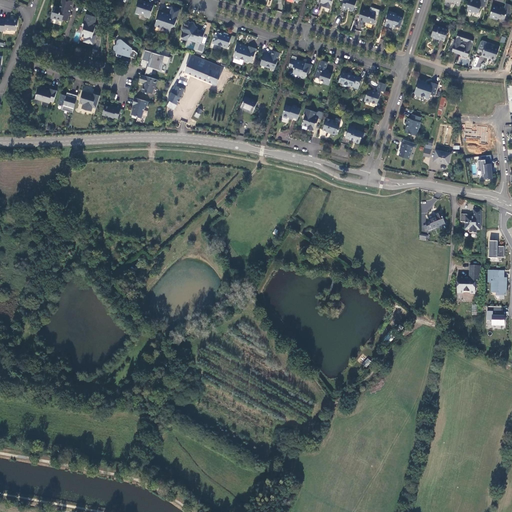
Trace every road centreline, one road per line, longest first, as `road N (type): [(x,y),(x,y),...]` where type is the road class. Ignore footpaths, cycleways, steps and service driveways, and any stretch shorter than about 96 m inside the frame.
road 1 (tertiary): [(0,142),(170,137),(312,161)]
road 2 (residential): [(14,59),(116,88),(120,72),(21,40)]
road 3 (track): [(137,282),(260,162)]
road 4 (residential): [(407,56),(462,74),(497,75),(511,32)]
